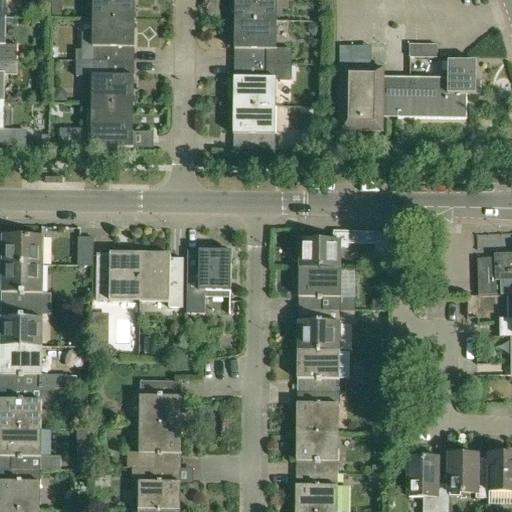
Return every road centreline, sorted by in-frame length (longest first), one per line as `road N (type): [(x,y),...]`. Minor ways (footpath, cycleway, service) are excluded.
road 1 (residential): [(253,511),(260,206)]
road 2 (residential): [(449,434),(441,208)]
road 3 (residential): [(184,205),(184,0)]
road 4 (tertiary): [(184,205),(0,202)]
road 5 (tertiary): [(441,208),(260,206)]
